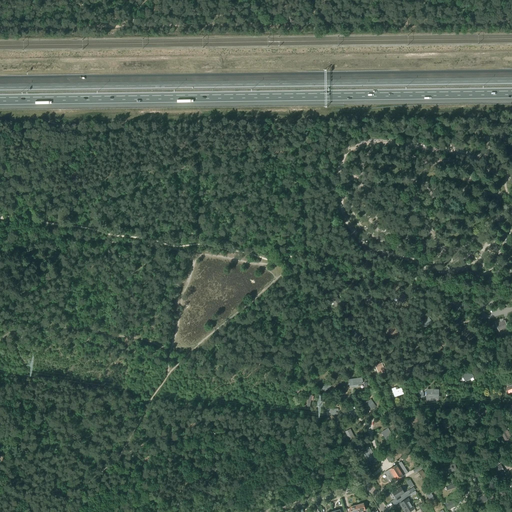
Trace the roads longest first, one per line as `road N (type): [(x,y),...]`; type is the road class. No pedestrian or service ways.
road 1 (motorway): [(0,99),(511,93)]
road 2 (motorway): [(511,79),(0,85)]
road 3 (track): [(297,264),(167,373),(116,458),(57,511)]
road 4 (track): [(297,264),(85,240),(0,219)]
road 5 (track): [(425,19),(199,22)]
road 6 (track): [(319,265),(495,298)]
road 7 (residential): [(269,511),(360,486),(384,511)]
road 8 (track): [(167,373),(196,253)]
